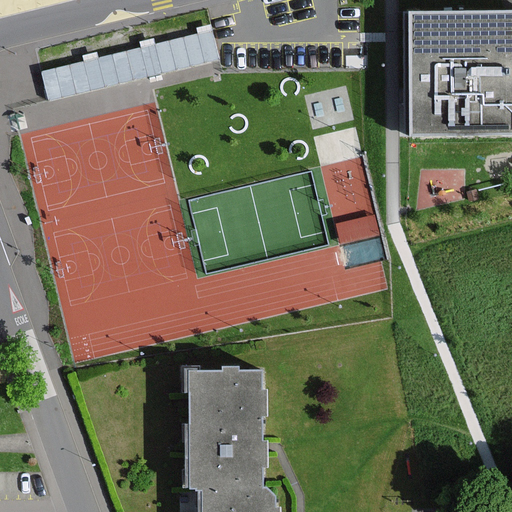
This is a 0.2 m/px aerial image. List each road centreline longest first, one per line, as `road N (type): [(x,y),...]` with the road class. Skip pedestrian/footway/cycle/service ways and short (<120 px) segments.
road 1 (residential): [(0,274),(87,511)]
road 2 (residential): [(0,34),(120,0)]
